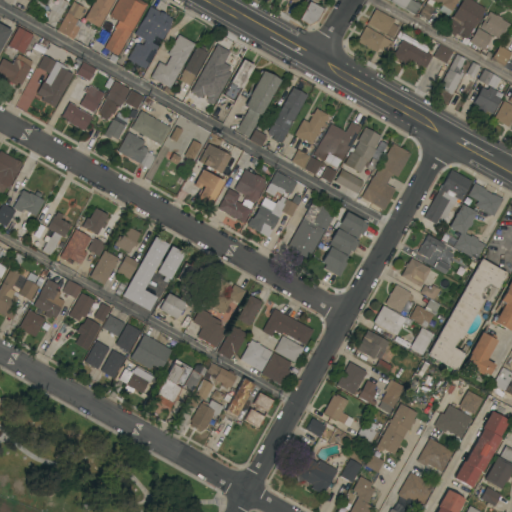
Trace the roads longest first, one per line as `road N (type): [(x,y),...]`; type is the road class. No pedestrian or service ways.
road 1 (residential): [(450,137),(233,511)]
road 2 (residential): [(0,117),(350,312)]
road 3 (residential): [(0,350),(283,511)]
road 4 (tertiary): [(316,60),(450,137)]
